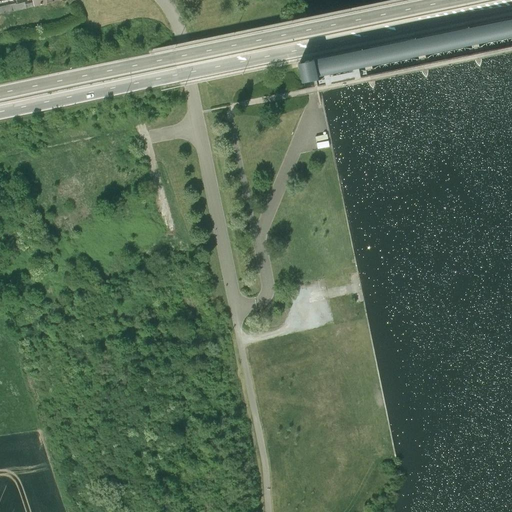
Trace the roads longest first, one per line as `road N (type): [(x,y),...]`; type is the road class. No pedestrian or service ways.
road 1 (secondary): [(0,110),(511,7)]
road 2 (secondary): [(450,0),(0,92)]
road 3 (unclassified): [(163,0),(181,36),(256,421)]
